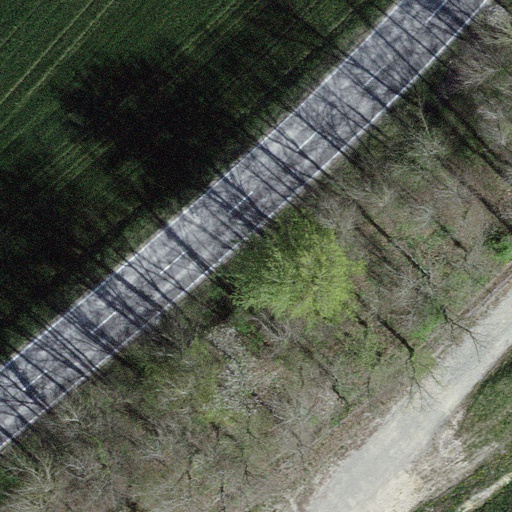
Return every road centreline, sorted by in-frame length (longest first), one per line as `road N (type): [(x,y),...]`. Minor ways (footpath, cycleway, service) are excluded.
road 1 (secondary): [(0,410),(465,0)]
road 2 (track): [(511,318),(330,511)]
